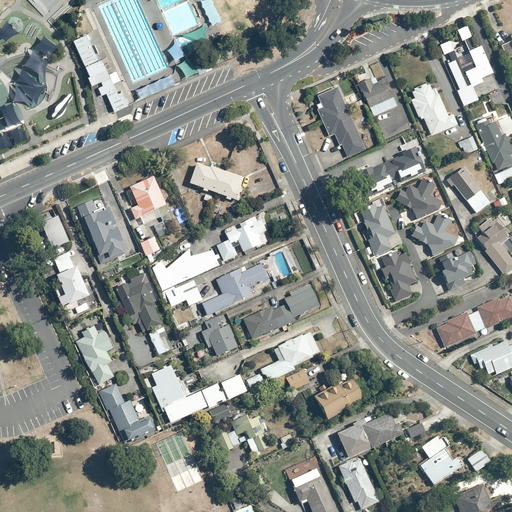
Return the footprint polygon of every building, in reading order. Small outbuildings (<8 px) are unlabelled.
[(466,27),(458,30),(473,62),(461,67),(449,39),(438,44),(443,55),(448,53),(451,61),(446,63),(459,89),(456,91),(463,106),(478,99),(472,87),(482,82),(481,78),(492,73),(480,46),(475,48),(466,27)] [(97,61),(85,35),(77,38),(72,41),(92,87),(99,84),(100,86),(97,88),(100,97),(105,95),(113,113),(127,107),(120,92),(117,94),(110,78),(108,78),(100,60),(97,61)] [(372,84),(369,78),(358,84),(373,118),(398,106),(385,78),(372,84)] [(427,85),(426,82),(413,88),(414,90),(411,92),(414,98),(411,100),(418,117),(420,116),(421,119),(423,118),(431,136),(457,124),(452,114),(448,116),(435,87),(431,89),(429,84),(427,85)] [(336,87),(316,96),(321,107),(316,109),(328,137),(334,134),(339,145),(341,144),(347,157),(364,149),(336,87)] [(494,163),(497,171),(511,164),(511,160),(510,155),(511,154),(511,151),(504,134),(500,136),(494,122),(489,124),(488,120),(475,126),(492,164),(494,163)] [(478,148),(472,135),(459,140),(464,153),(478,148)] [(414,147),(400,153),(402,156),(371,169),(370,167),(357,173),(368,198),(392,187),(389,181),(398,177),(399,179),(400,179),(401,182),(425,172),(414,147)] [(208,168),(196,164),(189,184),(237,200),(241,191),(238,190),(243,178),(209,166),(208,168)] [(464,167),(446,181),(451,188),(454,186),(476,214),(490,204),(480,190),(479,191),(468,176),(470,174),(464,167)] [(166,205),(153,176),(128,187),(136,206),(129,209),(135,220),(140,218),(139,217),(166,205)] [(435,185),(422,179),(417,190),(409,186),(405,193),(400,190),(395,201),(402,205),(402,206),(410,210),(410,209),(412,210),(416,220),(438,211),(442,202),(429,196),(435,185)] [(504,197),(492,202),(496,209),(508,205),(504,197)] [(96,213),(91,202),(77,207),(100,265),(127,255),(120,238),(121,238),(117,227),(114,229),(112,225),(115,224),(108,208),(96,213)] [(376,208),(374,204),(359,210),(364,223),(363,223),(370,240),(368,241),(375,256),(392,249),(387,238),(396,234),(383,205),(376,208)] [(450,221),(438,215),(433,226),(425,221),(421,228),(416,226),(410,237),(418,241),(418,242),(426,246),(426,245),(428,246),(432,256),(454,247),(458,238),(445,232),(450,221)] [(68,242),(57,216),(40,224),(51,249),(68,242)] [(228,241),(216,246),(223,262),(237,256),(233,248),(239,245),(242,253),(262,244),(258,236),(266,232),(260,220),(256,222),(254,217),(238,224),(240,228),(225,235),(228,241)] [(504,276),(511,269),(511,259),(500,245),(509,238),(502,229),(504,227),(497,218),(493,222),(490,219),(478,228),(483,234),(477,239),(486,250),(485,252),(504,276)] [(161,250),(155,237),(140,244),(146,256),(161,250)] [(151,269),(162,291),(218,266),(212,251),(190,257),(188,250),(165,270),(160,263),(151,269)] [(398,257),(396,252),(381,258),(385,268),(381,270),(385,279),(388,278),(393,289),(390,290),(395,302),(411,295),(407,286),(417,281),(410,265),(405,253),(398,257)] [(440,272),(449,291),(464,284),(462,279),(472,274),(469,267),(475,265),(470,252),(454,258),(452,253),(439,259),(444,271),(440,272)] [(239,269),(215,280),(221,295),(201,304),(206,317),(233,305),(233,304),(252,295),(249,288),(268,280),(261,265),(241,273),(239,269)] [(74,267),(54,276),(63,296),(56,299),(60,307),(67,305),(87,296),(74,267)] [(128,289),(126,284),(116,288),(118,292),(116,292),(127,317),(128,317),(132,325),(136,324),(138,325),(142,333),(161,325),(152,306),(154,306),(153,303),(155,302),(150,292),(152,291),(144,273),(128,280),(132,288),(128,289)] [(201,300),(193,281),(164,294),(171,307),(185,301),(188,306),(201,300)] [(284,300),(286,304),(292,318),(299,315),(300,317),(305,315),(304,313),(319,306),(310,285),(289,294),(290,297),(284,300)] [(499,301),(498,299),(477,308),(478,312),(485,328),(486,330),(511,318),(511,304),(509,297),(499,301)] [(273,310),(271,307),(243,320),(251,340),(277,328),(278,329),(294,322),(292,318),(286,304),(273,310)] [(478,312),(468,317),(475,333),(485,328),(478,312)] [(466,313),(445,322),(446,325),(436,329),(445,348),(476,334),(475,333),(468,317),(466,313)] [(212,347),(216,357),(237,347),(228,326),(222,328),(218,317),(204,323),(207,330),(200,332),(208,349),(212,347)] [(93,326),(80,333),(83,338),(74,343),(91,374),(91,373),(98,386),(114,378),(107,364),(111,362),(106,352),(112,349),(103,331),(98,334),(93,326)] [(173,349),(163,328),(149,335),(158,356),(173,349)] [(320,352),(310,332),(272,350),(278,361),(259,370),(261,375),(265,376),(268,383),(294,370),(293,367),(313,358),(312,356),(320,352)] [(511,368),(511,344),(508,347),(505,341),(492,347),(492,345),(469,355),(474,365),(477,363),(481,370),(485,368),(488,375),(494,372),(496,375),(511,368)] [(170,366),(151,375),(156,386),(151,388),(162,413),(164,412),(170,424),(207,407),(208,409),(216,406),(215,404),(221,401),(222,403),(247,392),(239,375),(220,384),(224,392),(220,393),(216,384),(184,398),(170,366)] [(309,384),(303,370),(285,378),(290,391),(309,384)] [(263,384),(259,375),(246,381),(250,390),(263,384)] [(363,400),(351,379),(338,386),(337,383),(313,397),(326,421),(363,400)] [(115,385),(99,393),(124,446),(155,431),(148,416),(139,421),(129,401),(124,404),(115,385)] [(403,434),(398,423),(395,425),(390,413),(365,424),(360,426),(371,449),(403,434)] [(226,432),(214,437),(221,453),(232,448),(232,447),(247,440),(248,441),(253,439),(259,452),(269,447),(263,433),(266,432),(259,416),(251,420),(250,418),(248,419),(246,415),(230,422),(234,431),(227,434),(226,432)] [(360,426),(365,424),(363,419),(351,424),(352,427),(336,434),(347,459),(371,449),(360,426)] [(424,433),(420,422),(404,428),(408,439),(424,433)] [(461,466),(455,459),(452,461),(443,450),(448,447),(441,437),(439,439),(437,436),(420,448),(429,460),(419,466),(433,486),(461,466)] [(482,449),(467,460),(475,472),(491,462),(482,449)] [(351,461),(337,467),(354,503),(357,502),(360,510),(379,502),(360,459),(352,463),(351,461)] [(306,499),(311,511),(337,511),(321,474),(319,475),(317,470),(291,481),(294,487),(292,488),(298,502),(306,499)] [(460,511),(494,511),(492,507),(501,503),(498,497),(490,501),(483,484),(454,497),(460,511)]
